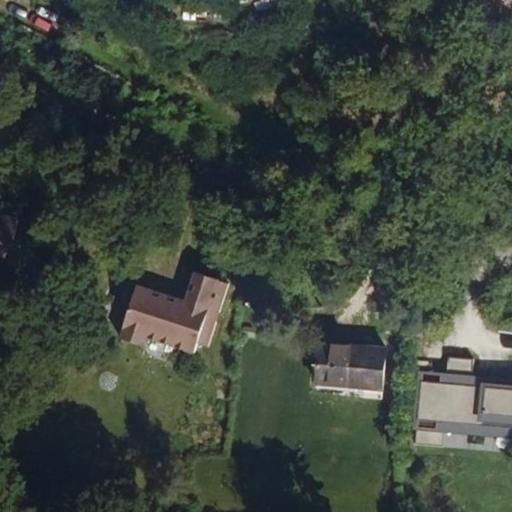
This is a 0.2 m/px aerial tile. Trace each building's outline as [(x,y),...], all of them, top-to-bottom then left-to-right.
[(36,252),(48,211),(25,205),(21,211),(11,208),(15,197),(0,193),(0,251),(7,256),(15,251),(27,248),(36,252)] [(216,336),(223,324),(232,328),(245,303),(212,288),(200,312),(146,288),(133,315),(143,321),(132,346),(154,358),(159,349),(204,368),(209,357),(218,361),(227,341),(216,336)] [(227,341),(232,328),(223,324),(216,336),(227,341)] [(390,378),(379,334),(348,333),(347,374),(390,378)] [(313,343),(313,363),(328,363),(328,343),(313,343)] [(511,435),(511,388),(504,388),(500,396),(487,393),(488,368),(464,364),(462,393),(435,391),(433,455),(461,458),(463,432),(511,435)]
